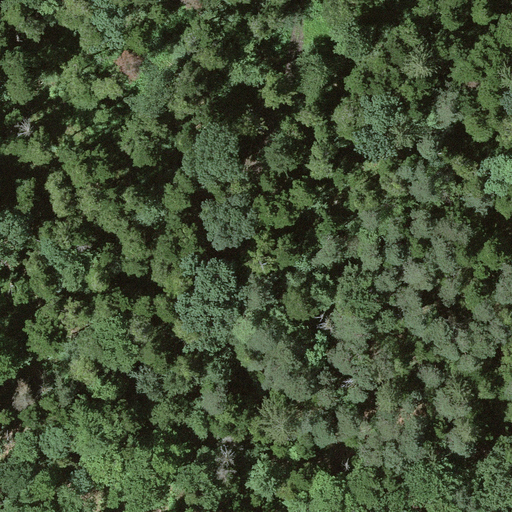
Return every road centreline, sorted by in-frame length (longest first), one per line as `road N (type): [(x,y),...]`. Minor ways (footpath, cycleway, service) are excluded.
road 1 (track): [(297,44),(0,323)]
road 2 (track): [(224,294),(245,373),(321,447),(381,472),(444,466)]
road 3 (track): [(302,0),(294,69),(224,294)]
